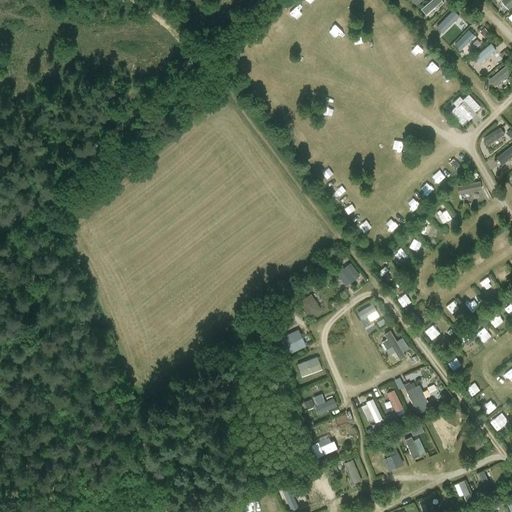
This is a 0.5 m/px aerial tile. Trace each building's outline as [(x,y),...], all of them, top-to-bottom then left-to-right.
[(441,0),(429,0),(420,8),(425,14),(442,1),(441,0)] [(511,0),(502,0),(507,9),(511,6),(511,0)] [(453,9),(436,26),(442,32),(459,16),(453,9)] [(459,49),(475,36),(469,29),(453,42),(459,49)] [(490,42),(474,57),(480,64),(496,49),(490,42)] [(494,86),(511,71),(511,69),(507,64),(489,79),(494,86)] [(459,95),(452,102),(455,105),(449,110),(461,124),(481,108),(469,93),(462,99),(459,95)] [(488,145),(505,134),(500,126),(483,137),(488,145)] [(389,138),(398,137),(396,130),(388,132),(389,138)] [(501,163),(511,156),(511,146),(496,155),(501,163)] [(458,194),(482,189),(480,181),(457,185),(458,194)] [(421,225),(419,233),(429,236),(431,228),(421,225)] [(335,272),(345,286),(360,275),(350,262),(335,272)] [(463,264),(453,270),(454,271),(436,281),(440,288),(468,274),(463,264)] [(385,280),(391,273),(385,266),(378,273),(385,280)] [(480,281),(485,290),(491,286),(487,278),(480,281)] [(464,294),(470,302),(477,297),(471,288),(464,294)] [(309,317),(321,309),(311,293),(299,300),(309,317)] [(403,307),(411,301),(405,293),(397,299),(403,307)] [(453,300),(446,305),(449,310),(457,304),(453,300)] [(360,319),(368,315),(370,320),(379,316),(373,303),(356,311),(360,319)] [(365,326),(371,323),(367,316),(361,320),(365,326)] [(431,339),(439,333),(432,325),(424,331),(431,339)] [(484,326),(476,330),(480,338),(488,335),(484,326)] [(281,335),(287,353),(306,346),(299,329),(281,335)] [(390,330),(384,333),(387,339),(382,341),(388,354),(395,351),(399,359),(405,356),(403,350),(408,348),(403,337),(395,340),(390,330)] [(300,375),(322,370),(318,357),(297,362),(300,375)] [(428,407),(421,384),(414,386),(413,381),(404,384),(413,412),(428,407)] [(383,394),(392,413),(403,408),(394,389),(383,394)] [(333,396),(324,399),(322,393),(312,397),(318,413),(337,405),(333,396)] [(307,409),(314,406),(310,398),(303,402),(307,409)] [(369,425),(382,419),(373,399),(360,404),(369,425)] [(484,412),(493,408),(489,400),(481,403),(484,412)] [(497,431),(501,429),(496,419),(491,422),(497,431)] [(441,423),(434,425),(441,444),(447,441),(441,423)] [(336,428),(338,435),(350,432),(348,425),(336,428)] [(413,436),(423,430),(420,425),(410,431),(413,436)] [(327,430),(333,446),(352,440),(349,432),(338,436),(334,427),(327,430)] [(425,453),(419,437),(412,440),(411,437),(404,439),(412,458),(425,453)] [(475,449),(482,445),(477,437),(470,442),(475,449)] [(396,444),(388,446),(391,456),(383,458),(387,469),(402,465),(396,444)] [(354,459),(346,461),(351,484),(360,482),(354,459)] [(313,480),(306,481),(307,494),(315,493),(313,480)] [(458,496),(468,493),(464,480),(453,484),(458,496)]
